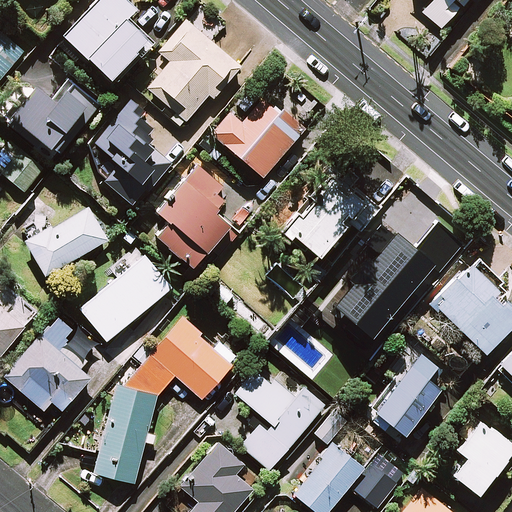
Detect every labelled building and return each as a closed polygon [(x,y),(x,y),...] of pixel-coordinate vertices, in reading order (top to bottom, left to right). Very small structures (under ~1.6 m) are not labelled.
[(136,9),(126,0),(98,0),(65,34),(111,79),(150,39),(128,18),(136,9)] [(463,0),(432,0),(423,11),(441,26),(463,0)] [(216,25),(196,8),(159,50),(171,60),(148,87),(186,120),(210,93),(214,96),(240,65),(207,37),(216,25)] [(0,76),(24,50),(0,28),(0,76)] [(98,106),(67,81),(54,97),(38,84),(14,114),(60,152),(98,106)] [(280,111),(263,97),(243,121),(230,111),(212,132),(264,176),(306,126),(283,107),(280,111)] [(132,99),(88,149),(97,157),(105,148),(120,162),(106,178),(133,202),(169,162),(144,139),(157,124),(163,129),(171,119),(155,108),(150,115),(132,99)] [(43,168),(8,141),(0,151),(0,170),(26,191),(43,168)] [(230,192),(198,165),(159,210),(170,219),(157,235),(194,266),(210,247),(220,255),(239,232),(214,211),(230,192)] [(316,198),(305,212),(300,208),(283,228),(295,237),(297,234),(323,255),(351,221),(361,229),(378,209),(331,170),(311,194),(316,198)] [(57,211),(34,193),(17,214),(40,233),(57,211)] [(29,243),(47,275),(107,242),(89,210),(29,243)] [(381,253),(330,314),(369,346),(426,276),(433,282),(464,243),(435,219),(411,249),(394,234),(390,239),(379,230),(368,243),(381,253)] [(82,308),(108,343),(172,293),(146,259),(82,308)] [(503,292),(472,262),(434,302),(486,352),(511,325),(511,306),(500,295),(503,292)] [(36,310),(0,280),(0,353),(0,354),(36,310)] [(202,332),(184,316),(117,386),(94,470),(131,480),(157,394),(175,373),(203,397),(238,356),(220,341),(215,348),(199,335),(202,332)] [(90,377),(80,367),(93,353),(56,320),(43,335),(41,334),(5,375),(44,409),(52,400),(62,409),(90,377)] [(451,377),(418,350),(372,405),(405,432),(451,377)] [(511,351),(501,363),(496,369),(511,384),(511,383),(511,351)] [(257,365),(235,391),(258,411),(249,421),(256,427),(241,444),(269,467),(324,403),(303,385),(293,396),(257,365)] [(344,422),(332,412),(312,436),(325,446),(344,422)] [(511,450),(511,447),(479,422),(456,451),(465,458),(451,476),(476,496),(511,450)] [(244,462),(219,441),(181,485),(200,501),(190,511),(231,511),(252,487),(235,472),(244,462)] [(351,485),(366,468),(335,442),(294,491),(318,511),(326,511),(350,484),(351,485)] [(366,468),(351,485),(376,506),(404,473),(379,453),(366,468)] [(453,511),(421,486),(400,511),(453,511)]
